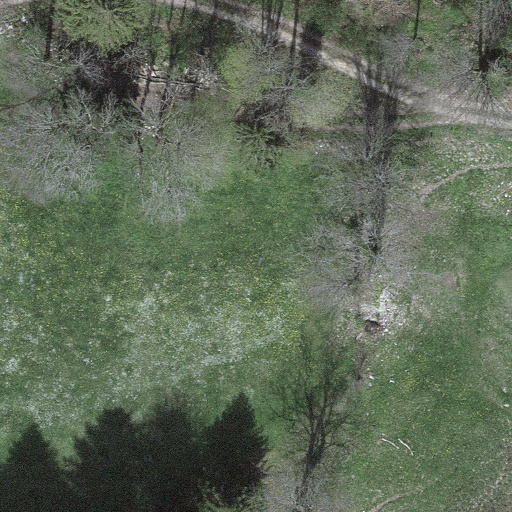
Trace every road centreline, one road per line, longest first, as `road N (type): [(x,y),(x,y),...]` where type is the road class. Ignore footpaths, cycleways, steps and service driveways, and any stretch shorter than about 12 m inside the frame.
road 1 (track): [(511,121),(357,134),(156,170)]
road 2 (track): [(191,0),(426,91),(511,111)]
